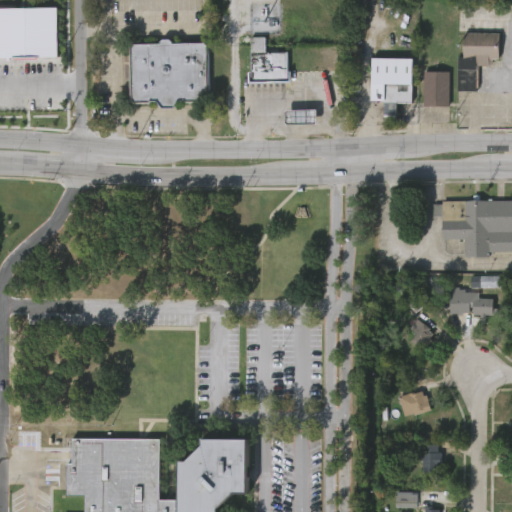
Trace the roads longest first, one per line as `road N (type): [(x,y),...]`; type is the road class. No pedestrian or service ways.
road 1 (secondary): [(511,147),(313,155),(0,145)]
road 2 (secondary): [(0,168),(511,171)]
road 3 (residential): [(83,174),(80,0)]
road 4 (residential): [(480,511),(479,398),(491,382)]
